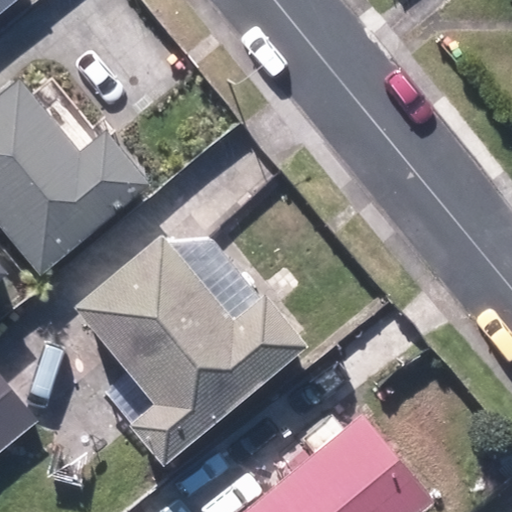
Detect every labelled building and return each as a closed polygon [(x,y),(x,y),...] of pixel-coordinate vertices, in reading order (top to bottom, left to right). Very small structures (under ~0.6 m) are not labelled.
[(57,22),(0,68),(0,130),(60,201),(71,214),(178,125),(137,76),(117,93),(57,22)] [(0,251),(60,201),(0,130),(0,251)] [(134,410),(168,450),(311,329),(226,228),(178,233),(170,223),(80,299),(158,390),(134,410)] [(0,449),(39,419),(0,369),(0,449)] [(408,511),(435,489),(366,407),(242,511),(408,511)]
